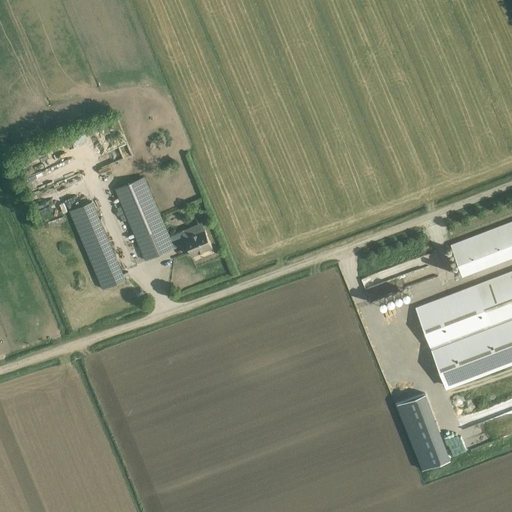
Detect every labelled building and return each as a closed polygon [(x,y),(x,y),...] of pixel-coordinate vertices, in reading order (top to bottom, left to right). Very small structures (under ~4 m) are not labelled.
[(81,173),(59,183),(61,189),(84,179),(81,173)] [(169,236),(144,177),(115,189),(146,260),(174,248),(174,247),(186,242),(192,256),(212,248),(205,230),(185,238),(182,231),(169,236)] [(125,280),(121,270),(92,201),(70,210),(103,289),(125,280)] [(511,221),(496,228),(451,244),(463,276),(511,256),(511,221)] [(414,260),(362,277),(370,302),(423,285),(422,280),(428,278),(424,266),(417,268),(414,260)] [(511,271),(416,308),(446,386),(511,360),(511,271)] [(399,381),(390,384),(397,403),(405,400),(399,381)]
